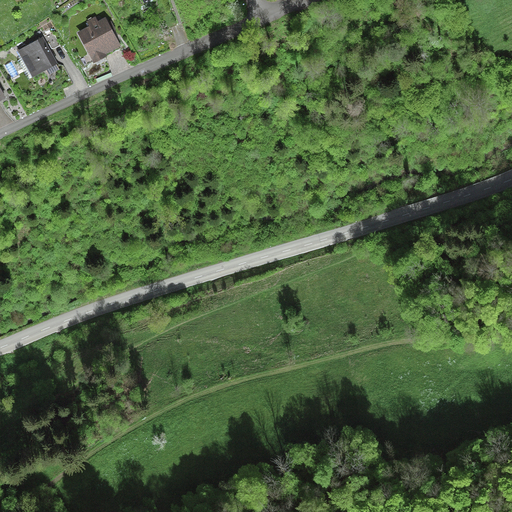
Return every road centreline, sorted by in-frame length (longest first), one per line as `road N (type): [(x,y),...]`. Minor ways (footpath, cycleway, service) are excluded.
road 1 (track): [(1,511),(126,431),(226,385),(405,341),(511,332)]
road 2 (tertiary): [(511,179),(92,310),(0,347)]
road 3 (residential): [(0,133),(262,12)]
